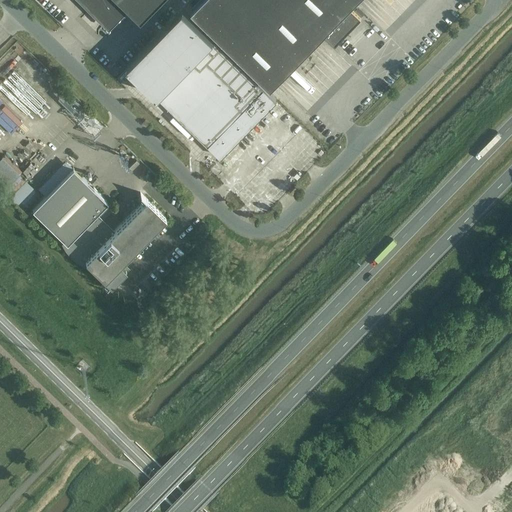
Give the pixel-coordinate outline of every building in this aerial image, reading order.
[(122,0),(142,19),(160,0),(122,0)] [(326,35),(325,35),(335,45),(361,18),(351,9),(350,10),(349,8),(356,0),(200,0),(192,9),(271,86),(324,32),(326,35)] [(477,21),(484,11),(478,7),(471,17),(477,21)] [(183,9),(127,66),(220,157),(276,99),(183,9)] [(33,93),(50,75),(22,49),(5,66),(15,76),(24,66),(28,71),(32,66),(41,74),(28,88),(33,93)] [(35,159),(14,178),(19,184),(40,165),(35,159)] [(132,170),(139,163),(136,160),(129,167),(132,170)] [(73,167),(32,209),(67,242),(64,245),(83,264),(86,261),(110,285),(126,269),(121,264),(166,217),(146,198),(111,234),(93,217),(108,201),(73,167)] [(99,214),(105,219),(115,209),(110,204),(99,214)]
